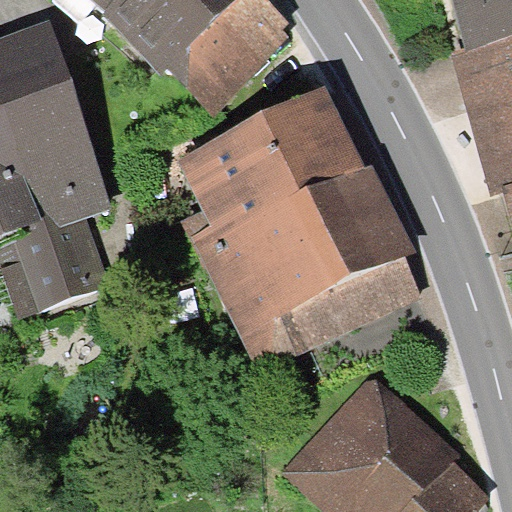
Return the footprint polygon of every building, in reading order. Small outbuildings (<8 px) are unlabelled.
[(114,0),(91,0),(103,12),(114,0)] [(114,0),(103,12),(215,116),(290,36),(283,30),(291,21),(267,0),(114,0)] [(511,0),(454,0),(466,46),(511,34),(511,0)] [(113,208),(50,19),(0,37),(0,262),(22,319),(111,286),(87,218),(113,208)] [(452,49),(470,118),(511,107),(511,34),(466,46),(452,49)] [(365,166),(325,85),(176,159),(202,211),(182,221),(260,375),(423,296),(404,257),(415,251),(371,163),(365,166)] [(511,107),(470,118),(488,193),(503,190),(511,187),(511,107)] [(511,187),(503,190),(511,223),(511,187)] [(374,375),(282,470),(326,511),(479,511),(492,499),(453,461),(458,455),(374,375)]
